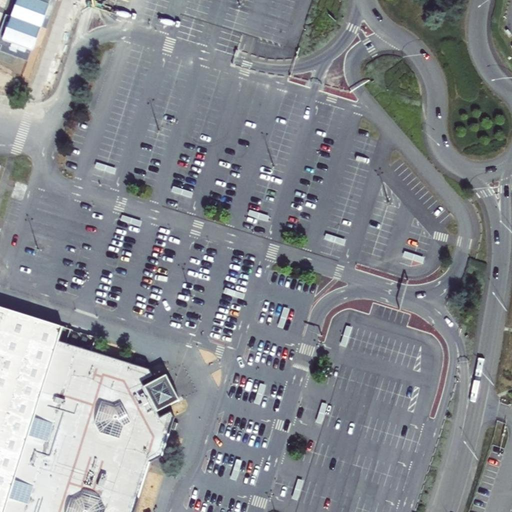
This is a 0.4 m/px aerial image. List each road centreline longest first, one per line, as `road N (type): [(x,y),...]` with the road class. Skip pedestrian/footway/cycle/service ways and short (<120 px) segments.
road 1 (tertiary): [(463,168),(487,193),(497,258),(467,426),(439,511)]
road 2 (tertiary): [(454,511),(501,301),(511,160)]
road 3 (tertiary): [(366,0),(378,22),(427,66),(439,144),(463,168)]
